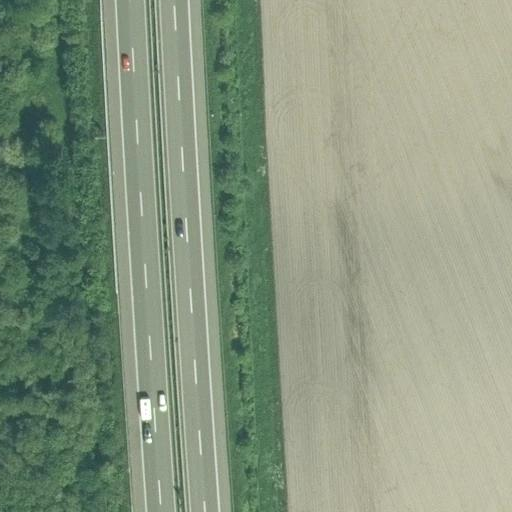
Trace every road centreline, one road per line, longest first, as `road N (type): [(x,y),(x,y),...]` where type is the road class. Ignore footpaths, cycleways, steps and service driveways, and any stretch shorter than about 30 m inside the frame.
road 1 (motorway): [(131,0),(164,511)]
road 2 (motorway): [(206,511),(174,0)]
